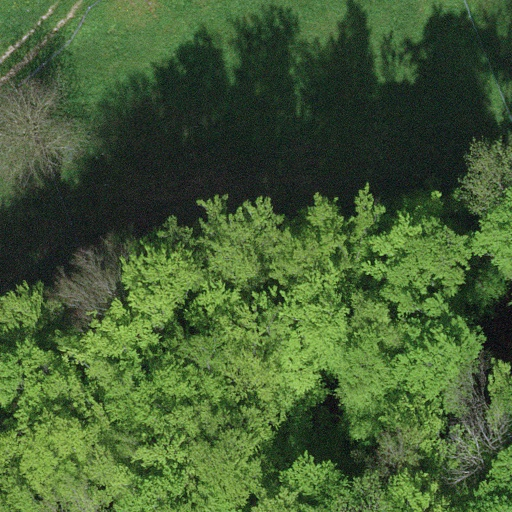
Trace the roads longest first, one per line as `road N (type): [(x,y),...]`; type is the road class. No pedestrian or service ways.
road 1 (track): [(0,370),(71,348),(511,260)]
road 2 (track): [(0,96),(90,0)]
